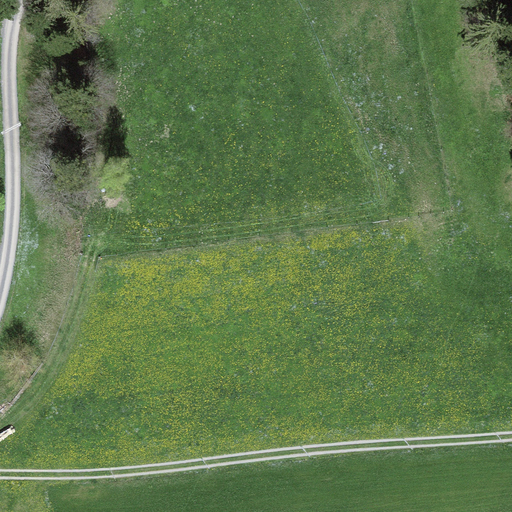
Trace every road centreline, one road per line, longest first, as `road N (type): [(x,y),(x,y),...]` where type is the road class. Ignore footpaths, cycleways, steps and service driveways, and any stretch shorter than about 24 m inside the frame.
road 1 (track): [(0,474),(72,476),(511,442)]
road 2 (track): [(16,0),(8,58),(10,238),(0,294)]
